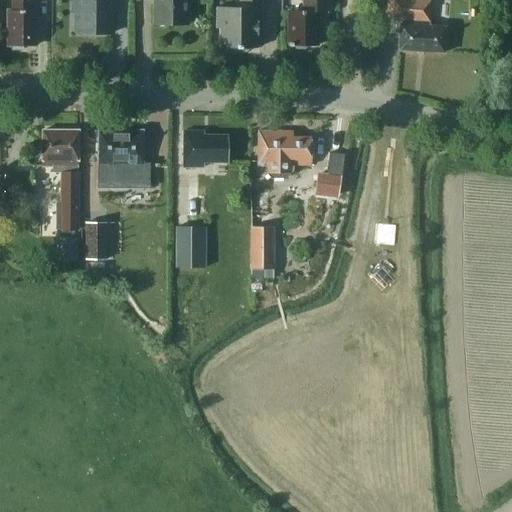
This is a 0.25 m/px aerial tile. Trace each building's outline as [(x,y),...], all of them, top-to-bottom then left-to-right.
[(34,11),(31,11),(30,0),(11,0),(11,11),(7,11),(7,46),(11,46),(11,50),(22,50),(22,46),(34,46),(34,11)] [(111,8),(116,8),(115,0),(71,0),(72,12),(77,12),(77,34),(110,34),(111,8)] [(153,0),(153,25),(187,25),(187,2),(190,2),(189,0),(153,0)] [(257,23),(260,23),(260,0),(239,0),(239,7),(216,7),(216,28),(219,28),(219,47),(256,48),(257,23)] [(318,12),(326,12),(325,0),(302,0),(302,11),(288,11),(288,46),(294,46),(295,49),(304,49),(306,46),(315,46),(316,26),(318,24),(318,12)] [(398,50),(443,53),(445,27),(429,26),(430,0),(387,0),(386,20),(400,21),(398,50)] [(56,230),(77,230),(77,131),(41,131),(41,166),(52,166),(52,173),(60,173),(60,201),(56,201),(56,230)] [(125,183),(141,183),(141,164),(142,131),(97,131),(97,164),(87,164),(87,215),(112,216),(112,189),(116,189),(117,171),(125,171),(125,183)] [(203,131),(183,131),(183,168),(203,168),(203,163),(226,163),(226,136),(203,136),(203,131)] [(309,165),(309,138),(286,138),(286,132),(258,132),(258,165),(265,165),(265,173),(272,177),(285,177),(290,173),(292,169),(292,165),(309,165)] [(342,176),(344,155),(328,153),(326,174),(341,176),(342,176)] [(178,215),(211,215),(211,185),(178,185),(178,215)] [(85,223),(85,261),(107,261),(107,223),(85,223)] [(273,227),(249,227),(249,269),(251,269),(273,269),(273,227)] [(206,228),(176,228),(175,268),(205,269),(206,228)] [(78,261),(77,238),(53,238),(53,261),(78,261)] [(251,269),(250,279),(273,279),(273,269),(251,269)]
